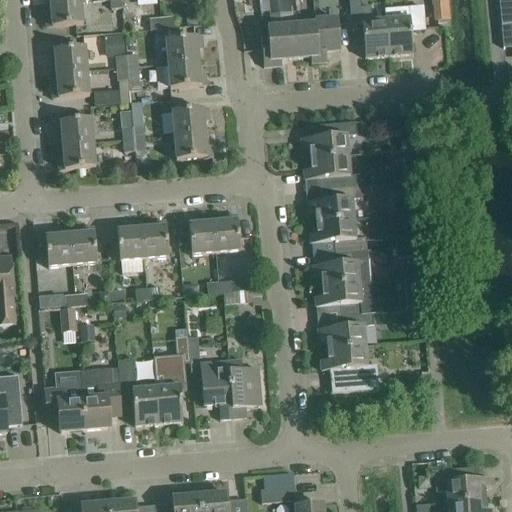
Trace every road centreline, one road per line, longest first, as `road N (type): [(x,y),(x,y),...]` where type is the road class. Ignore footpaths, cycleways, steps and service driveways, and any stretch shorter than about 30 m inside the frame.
road 1 (residential): [(295,455),(0,481)]
road 2 (residential): [(295,455),(267,204),(255,181)]
road 3 (residential): [(249,107),(436,89),(462,100),(511,96)]
road 4 (residential): [(31,197),(255,181)]
road 5 (residential): [(511,443),(345,451)]
road 6 (residential): [(18,52),(31,197)]
